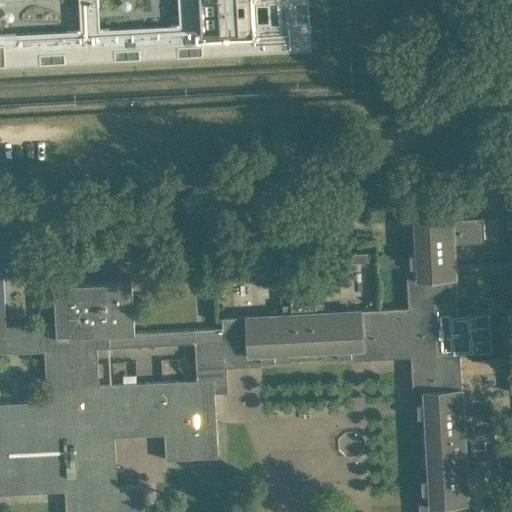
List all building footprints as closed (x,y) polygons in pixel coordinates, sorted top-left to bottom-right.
[(0,0),(0,65),(311,48),(308,0),(0,0)] [(420,463),(419,463),(419,479),(421,479),(421,493),(418,494),(419,511),(468,511),(468,503),(470,503),(468,466),(475,465),(475,457),(496,455),(495,431),(474,432),(473,424),(466,424),(463,386),(462,387),(460,352),(494,351),(493,338),(474,339),(473,326),(492,325),(492,312),(460,314),(458,275),(449,276),(448,265),(457,265),(456,243),(484,241),(483,216),(454,218),(454,217),(413,219),(413,220),(406,221),(408,253),(408,265),(406,265),(408,306),(362,309),(362,306),(325,308),(324,301),(315,302),(314,281),(289,282),(291,304),(282,305),(283,311),(246,313),(246,315),(222,316),(222,326),(135,331),(132,279),(54,283),(56,322),(6,325),(4,275),(29,273),(26,221),(0,222),(0,493),(65,490),(65,511),(144,511),(143,484),(118,486),(115,436),(164,433),(166,458),(219,455),(215,392),(228,391),(226,366),(260,364),(260,360),(275,359),(275,360),(291,360),(291,358),(321,356),(322,357),(337,357),(337,356),(351,355),(352,359),(411,355),(413,402),(417,402),(417,412),(416,412),(417,433),(419,433),(420,463)] [(369,252),(351,253),(352,262),(369,261),(369,252)] [(390,258),(385,253),(383,253),(378,254),(378,266),(391,266),(391,265),(390,258)] [(249,258),(232,260),(232,269),(250,267),(249,258)]
